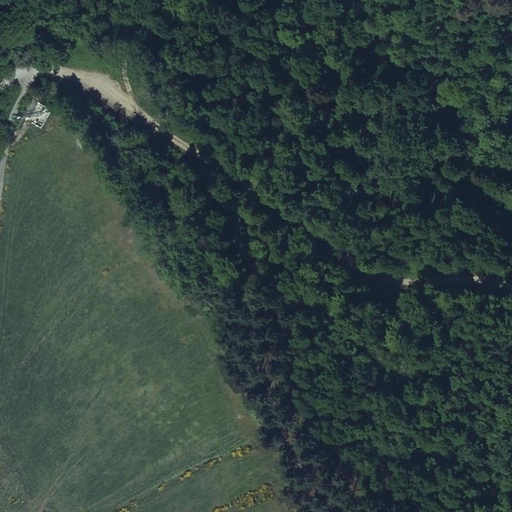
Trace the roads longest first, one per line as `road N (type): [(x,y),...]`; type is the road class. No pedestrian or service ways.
road 1 (track): [(511,292),(415,278),(216,179),(98,76),(33,76)]
road 2 (track): [(511,366),(396,329),(298,262),(173,141)]
road 3 (track): [(0,186),(13,113),(33,76),(0,90)]
